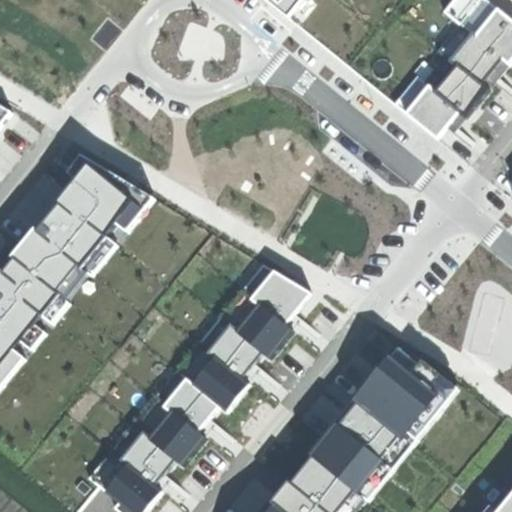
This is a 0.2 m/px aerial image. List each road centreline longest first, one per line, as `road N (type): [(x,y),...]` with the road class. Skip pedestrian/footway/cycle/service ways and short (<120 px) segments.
road 1 (residential): [(215,0),(511,251)]
road 2 (residential): [(0,205),(165,0)]
